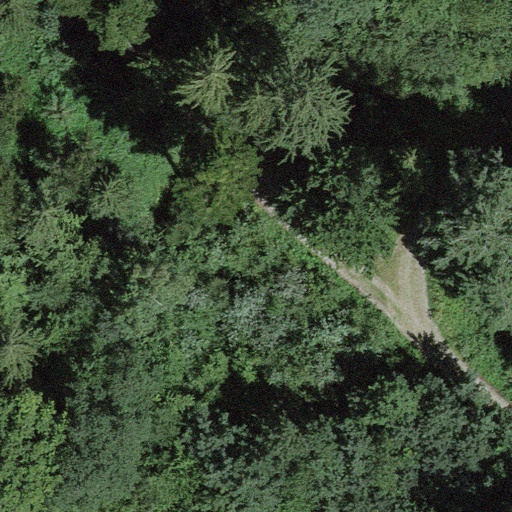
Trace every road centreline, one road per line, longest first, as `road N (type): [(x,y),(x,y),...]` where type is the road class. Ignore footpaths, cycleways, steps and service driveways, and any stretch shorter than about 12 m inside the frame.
road 1 (track): [(50,0),(387,304)]
road 2 (track): [(387,304),(511,114)]
road 3 (track): [(387,304),(511,402)]
